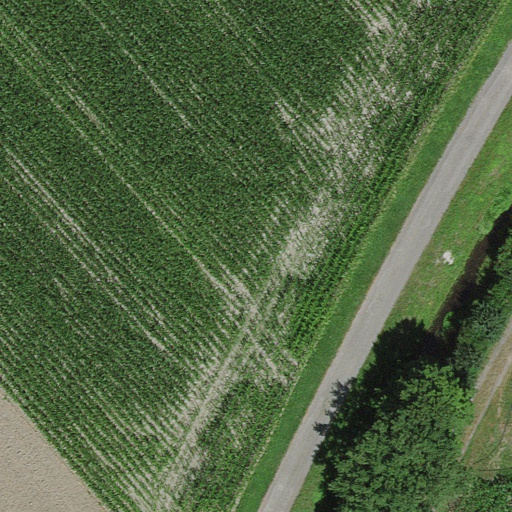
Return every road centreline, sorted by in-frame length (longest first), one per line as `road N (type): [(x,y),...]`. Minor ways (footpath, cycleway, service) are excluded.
road 1 (track): [(511,58),(444,155),(263,511)]
road 2 (track): [(511,315),(416,511)]
